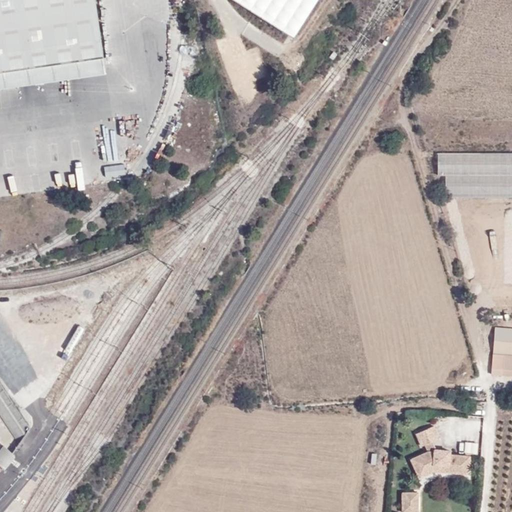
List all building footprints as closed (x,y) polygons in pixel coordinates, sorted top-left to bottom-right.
[(0,0),(0,72),(102,60),(94,0),(0,0)] [(222,0),(295,46),(322,0),(222,0)] [(0,88),(104,75),(102,60),(0,72),(0,88)] [(437,175),(445,175),(511,174),(511,153),(437,153),(437,175)] [(29,170),(30,190),(38,190),(37,170),(29,170)] [(445,196),(511,196),(511,174),(445,175),(445,196)] [(511,202),(455,203),(455,232),(463,232),(511,231),(511,202)] [(470,255),(511,254),(511,231),(463,232),(463,254),(470,255)] [(511,276),(511,254),(470,255),(471,277),(511,276)] [(511,327),(494,326),(493,353),(492,373),(502,374),(503,354),(511,354),(511,327)] [(502,374),(511,374),(511,354),(503,354),(502,374)] [(433,425),(416,432),(421,445),(424,443),(432,440),(439,437),(433,425)] [(432,440),(424,443),(427,451),(428,450),(439,451),(439,449),(435,448),(432,440)] [(3,447),(0,450),(0,466),(5,470),(16,457),(3,447)] [(417,471),(434,463),(438,463),(437,470),(468,472),(470,455),(449,453),(450,449),(439,449),(439,451),(428,450),(427,451),(411,458),(417,471)] [(419,476),(434,469),(437,470),(438,463),(434,463),(417,471),(419,476)] [(402,492),(403,511),(418,510),(417,491),(402,492)]
